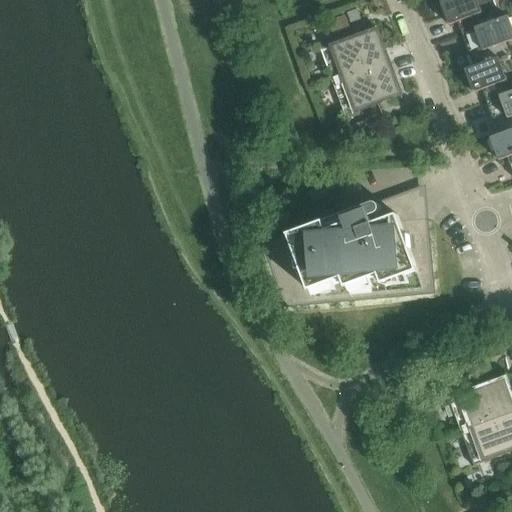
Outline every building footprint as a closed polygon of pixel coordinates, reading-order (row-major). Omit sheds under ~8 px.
[(493,0),(453,0),(442,4),(450,26),(458,23),(462,35),(509,18),(509,17),(501,20),(493,0)] [(335,32),(351,28),(349,17),(332,21),(335,32)] [(511,42),(511,25),(509,18),(462,35),(474,68),(466,71),(467,72),(511,55),(511,50),(509,43),(511,42)] [(321,48),(334,84),(390,63),(377,28),(376,28),(376,30),(322,50),(322,48),(321,48)] [(487,103),(511,93),(511,55),(467,72),(475,94),(483,91),(487,103)] [(403,99),(390,63),(334,84),(347,119),(348,119),(347,117),(401,97),(402,99),(403,99)] [(511,93),(487,103),(499,136),(491,139),(492,139),(511,131),(511,93)] [(511,131),(492,139),(500,162),(508,159),(511,170),(511,131)] [(374,205),(315,227),(262,246),(285,309),(436,295),(430,220),(401,222),(394,204),(381,208),(381,207),(380,206),(379,205),(378,205),(376,205),(375,205),(374,205)] [(449,397),(462,433),(511,414),(511,395),(505,376),(504,377),(505,379),(451,398),(450,397),(449,397)] [(511,414),(462,433),(475,468),(476,468),(475,466),(511,452),(511,414)]
